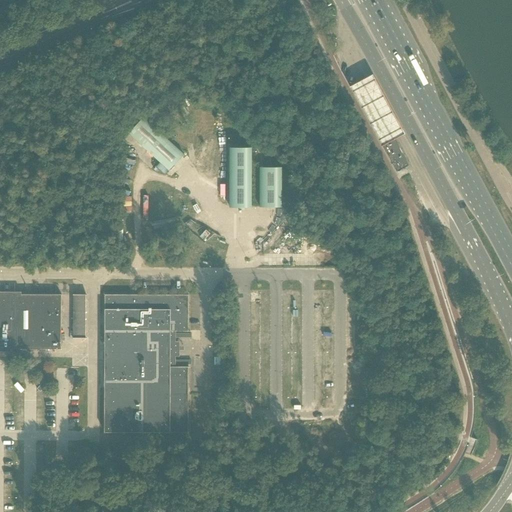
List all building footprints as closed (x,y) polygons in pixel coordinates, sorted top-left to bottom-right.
[(373,74),(350,86),(382,146),(405,134),(373,74)] [(141,120),(128,135),(158,161),(169,170),(181,156),(182,155),(141,120)] [(394,137),(382,143),(397,171),(409,165),(394,137)] [(183,146),(195,149),(197,141),(185,138),(183,146)] [(229,147),(230,207),(252,207),(252,147),(229,147)] [(281,167),(260,167),(260,207),(282,207),(281,167)] [(149,193),(142,216),(167,223),(177,190),(148,181),(145,192),(149,193)] [(11,349),(61,349),(61,294),(21,294),(0,294),(0,348),(10,349),(11,349)] [(73,338),(85,338),(85,294),(73,294),(73,338)] [(176,367),(175,356),(179,356),(180,342),(176,342),(176,331),(188,331),(188,295),(135,295),(134,295),(134,297),(130,297),(130,295),(105,294),(105,316),(103,316),(103,323),(105,323),(105,345),(105,352),(105,357),(105,360),(105,366),(105,381),(105,392),(104,417),(104,424),(104,432),(188,432),(188,392),(186,392),(186,389),(188,389),(188,367),(176,367)]
